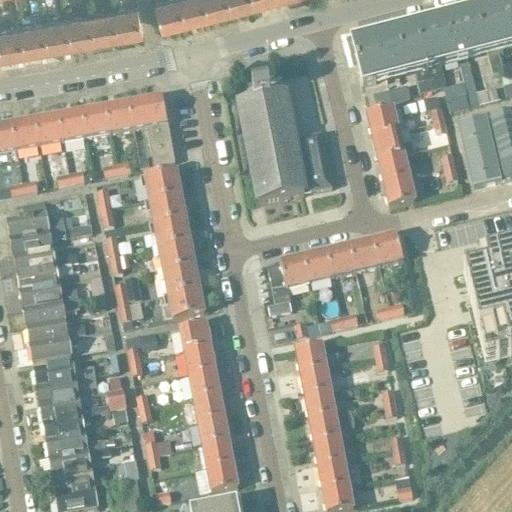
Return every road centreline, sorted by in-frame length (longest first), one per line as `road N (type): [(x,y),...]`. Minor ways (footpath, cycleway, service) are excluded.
road 1 (residential): [(280,511),(231,255)]
road 2 (residential): [(367,227),(317,21)]
road 3 (residential): [(231,255),(194,57)]
road 4 (residential): [(0,94),(194,57)]
road 5 (residential): [(367,227),(511,191)]
road 6 (residential): [(231,255),(367,227)]
road 7 (residential): [(194,57),(317,21)]
